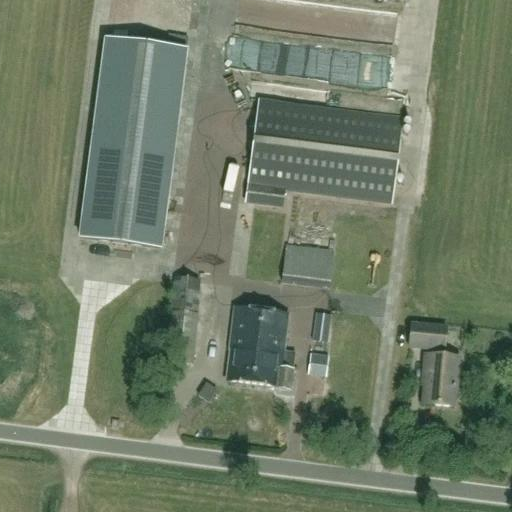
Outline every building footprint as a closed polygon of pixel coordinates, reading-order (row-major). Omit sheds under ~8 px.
[(81,239),(81,240),(160,250),(186,53),(106,43),(106,44),(81,239)] [(378,78),(378,66),(355,67),(355,78),(378,78)] [(260,104),(246,206),(283,211),(286,192),(390,206),(401,123),(260,104)] [(194,263),(193,229),(172,230),(174,264),(194,263)] [(277,288),(324,289),(325,251),(278,250),(277,288)] [(192,368),(199,281),(174,280),(167,366),(192,368)] [(291,392),(296,355),(285,353),(289,318),(233,311),(228,349),(232,352),(228,382),(276,388),(276,391),(291,392)] [(328,346),(331,318),(315,316),(312,344),(328,346)] [(444,353),(447,328),(412,325),(410,350),(444,353)] [(454,409),(460,360),(426,356),(423,382),(425,382),(422,405),(454,409)] [(309,369),(318,370),(316,379),(325,380),(326,372),(328,359),(310,357),(309,369)]
